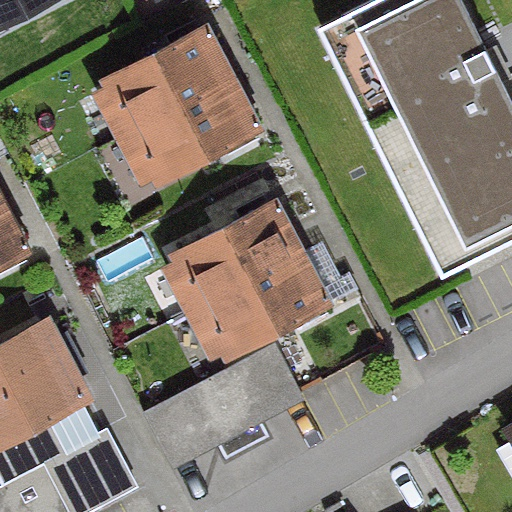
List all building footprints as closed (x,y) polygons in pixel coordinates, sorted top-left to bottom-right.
[(0,0),(0,16),(23,5),(20,0),(0,0)] [(511,215),(511,81),(470,0),(430,0),(374,28),(479,233),(511,215)] [(200,27),(102,79),(128,128),(226,78),(202,31),(200,27)] [(253,129),(226,78),(128,128),(156,179),(212,150),(253,129)] [(269,201),(172,253),(198,304),(295,252),(269,201)] [(0,261),(8,257),(21,250),(0,210),(0,261)] [(295,252),(198,304),(225,354),(266,332),(322,303),(308,276),(304,269),(295,252)] [(77,399),(37,324),(28,328),(0,342),(0,483),(0,484),(39,463),(63,450),(56,439),(45,417),(77,399)] [(282,338),(256,352),(283,403),(309,390),(282,338)] [(256,352),(230,365),(256,417),(283,403),(256,352)] [(230,365),(203,379),(230,430),(256,417),(230,365)] [(203,379),(177,392),(204,443),(230,430),(203,379)] [(177,392),(151,406),(177,457),(204,443),(177,392)] [(511,423),(503,429),(511,445),(511,423)] [(0,511),(64,511),(39,463),(0,484),(0,511)]
